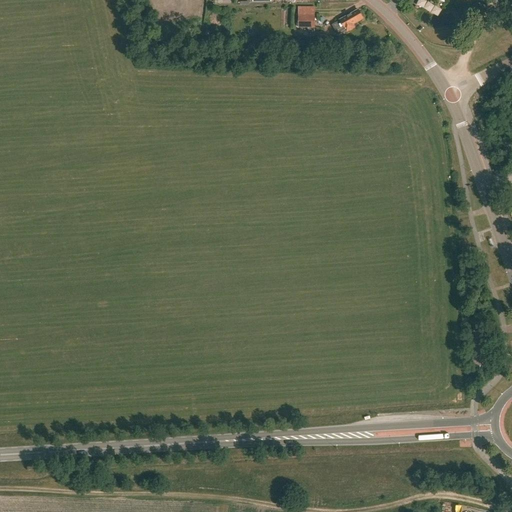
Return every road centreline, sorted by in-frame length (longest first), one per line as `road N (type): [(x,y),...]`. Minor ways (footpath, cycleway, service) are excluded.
road 1 (track): [(0,489),(186,495),(309,511)]
road 2 (primary): [(0,456),(291,438)]
road 3 (primary): [(291,438),(498,441)]
road 4 (primary): [(496,412),(291,438)]
road 5 (tertiary): [(511,274),(452,98)]
road 6 (track): [(356,511),(435,496),(505,511)]
road 7 (tertiary): [(452,98),(411,39),(368,0)]
